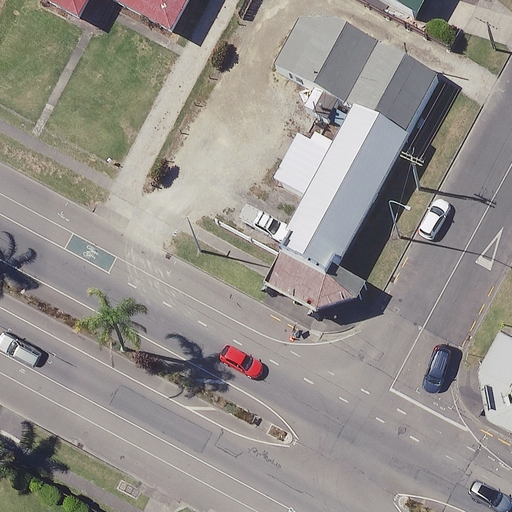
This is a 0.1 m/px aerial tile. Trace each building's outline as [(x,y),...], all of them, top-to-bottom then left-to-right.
[(40,0),(81,23),(94,0),(107,0),(174,38),(195,0),(40,0)] [(431,0),(382,0),(422,19),(431,0)] [(352,109),(410,139),(439,85),(311,17),(282,72),(352,109)] [(352,109),(333,146),(306,132),(278,185),(305,199),(276,252),(333,282),(410,139),(352,109)] [(511,326),(507,323),(468,397),(511,420),(511,326)]
